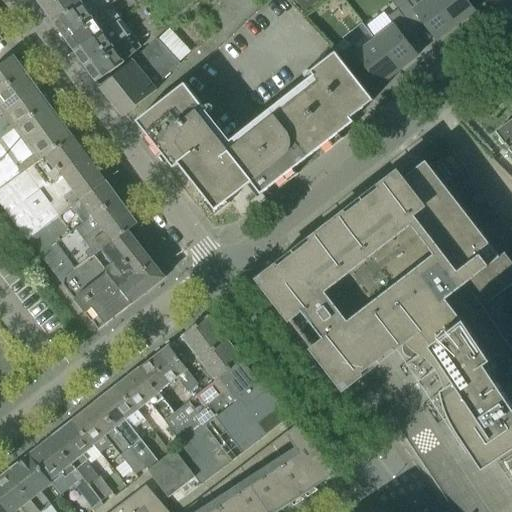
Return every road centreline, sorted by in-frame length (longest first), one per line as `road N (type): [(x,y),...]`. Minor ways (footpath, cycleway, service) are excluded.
road 1 (residential): [(216,275),(511,41)]
road 2 (residential): [(216,275),(9,0)]
road 3 (residential): [(414,511),(216,275)]
road 4 (unclassified): [(0,442),(216,275)]
